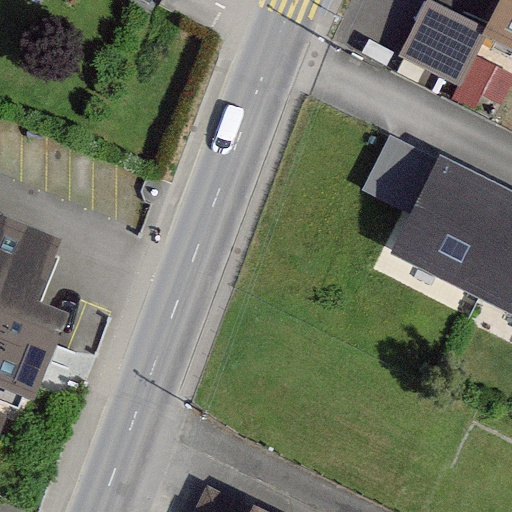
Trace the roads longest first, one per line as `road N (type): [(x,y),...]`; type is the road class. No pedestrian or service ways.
road 1 (tertiary): [(298,0),(106,511)]
road 2 (unknown): [(200,254),(511,409)]
